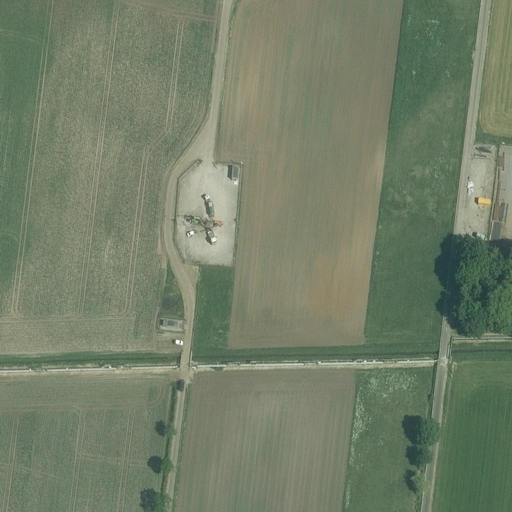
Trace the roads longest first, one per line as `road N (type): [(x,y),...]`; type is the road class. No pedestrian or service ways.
road 1 (track): [(227,0),(212,127),(175,174),(169,195),(166,239),(188,287),(189,314),(170,511)]
road 2 (track): [(485,0),(425,511)]
